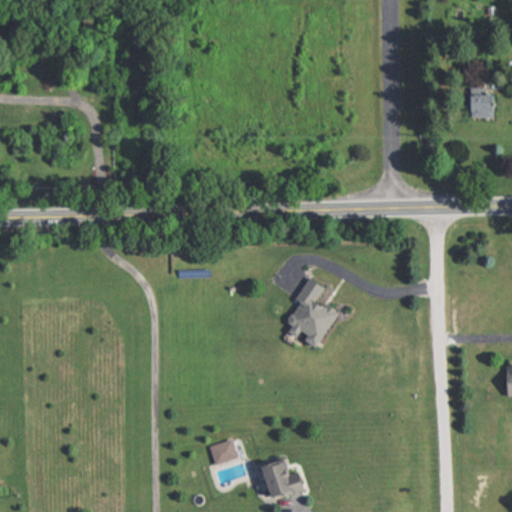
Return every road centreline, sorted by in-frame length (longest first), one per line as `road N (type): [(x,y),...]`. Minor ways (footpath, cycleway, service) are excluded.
road 1 (secondary): [(511,206),(0,217)]
road 2 (residential): [(439,208),(443,511)]
road 3 (residential): [(390,209),(383,0)]
